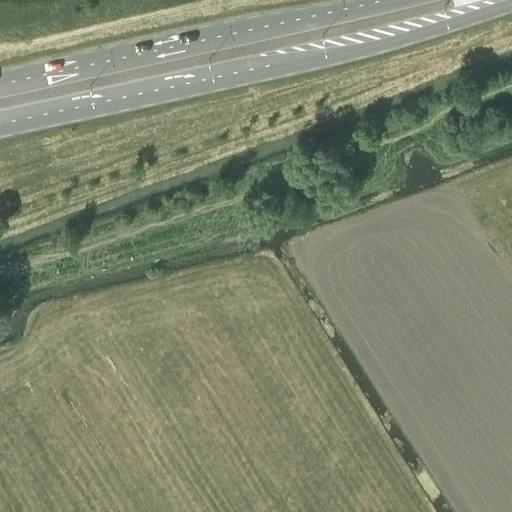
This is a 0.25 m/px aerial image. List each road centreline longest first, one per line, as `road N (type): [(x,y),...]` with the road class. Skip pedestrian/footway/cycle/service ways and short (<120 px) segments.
road 1 (primary): [(39,120),(511,10)]
road 2 (primary): [(408,0),(60,71)]
